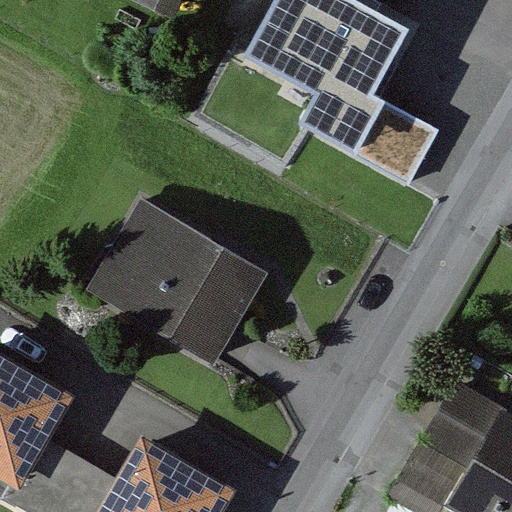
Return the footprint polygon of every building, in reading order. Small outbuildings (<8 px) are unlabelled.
[(187,0),(143,0),(176,19),(187,0)] [(425,28),(379,0),(289,0),(260,49),(371,117),(425,28)] [(269,271),(145,197),(93,285),(216,359),(226,343),(269,271)] [(104,404),(0,344),(0,473),(67,511),(229,511),(243,487),(162,440),(140,478),(81,444),(104,404)] [(494,419),(450,390),(385,489),(419,511),(511,511),(511,403),(506,400),(494,419)]
